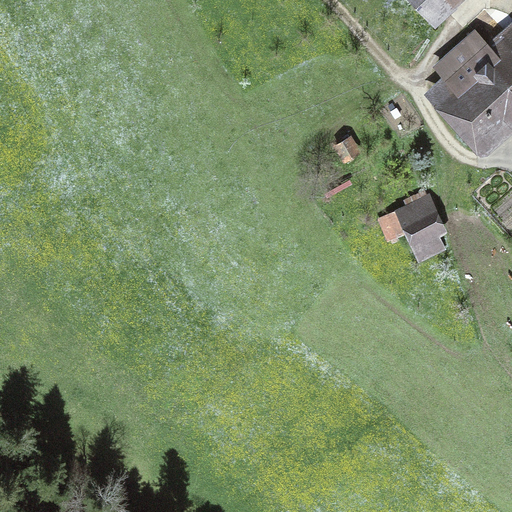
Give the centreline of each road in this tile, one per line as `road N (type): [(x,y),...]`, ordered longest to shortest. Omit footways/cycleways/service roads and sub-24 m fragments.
road 1 (track): [(511,162),(458,156),(425,118),(414,78),(441,37),(484,0)]
road 2 (track): [(414,78),(389,71),(325,0)]
